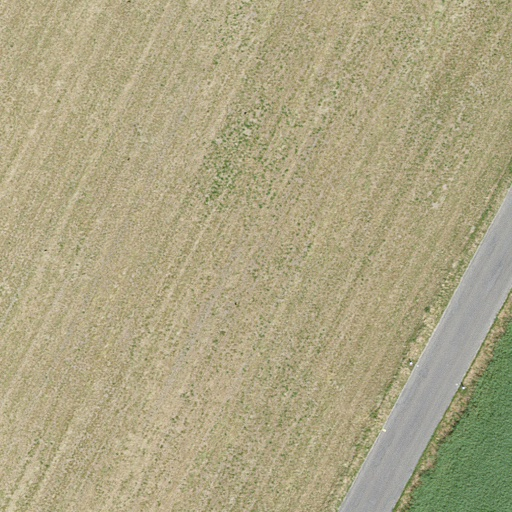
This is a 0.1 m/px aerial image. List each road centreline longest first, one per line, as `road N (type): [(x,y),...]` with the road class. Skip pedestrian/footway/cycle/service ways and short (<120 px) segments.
road 1 (motorway): [(511,41),(0,298)]
road 2 (tertiary): [(511,252),(372,511)]
